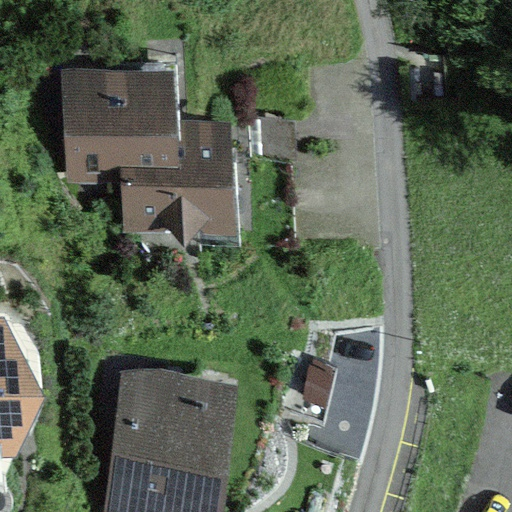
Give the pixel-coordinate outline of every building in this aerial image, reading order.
[(234,222),(227,107),(175,110),(171,54),(56,61),(63,175),(117,172),(120,228),(234,222)] [(296,152),(294,111),(255,113),(257,154),(296,152)] [(0,436),(8,436),(33,364),(0,297),(0,436)] [(320,415),(334,357),(291,347),(278,405),(320,415)] [(216,511),(234,367),(120,354),(100,511),(216,511)] [(325,511),(346,451),(289,432),(261,511),(325,511)]
